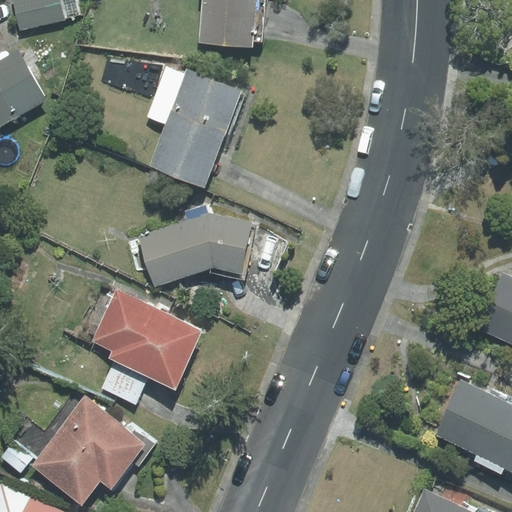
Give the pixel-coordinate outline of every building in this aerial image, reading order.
[(67,0),(20,0),(26,26),(33,25),(71,17),(67,0)] [(266,0),(210,0),(209,37),(264,40),(266,0)] [(0,126),(54,95),(25,46),(0,61),(0,126)] [(216,183),(252,86),(193,65),(157,161),(216,183)] [(204,213),(144,234),(162,285),(224,263),(254,268),(263,216),(217,209),(216,206),(203,210),(204,213)] [(511,271),(508,270),(501,289),(486,327),(511,336),(511,271)] [(214,324),(121,284),(121,286),(99,337),(120,346),(117,354),(120,355),(155,370),(189,384),(214,324)] [(155,370),(120,355),(118,360),(107,386),(142,401),(155,370)] [(511,394),(465,376),(453,407),(443,431),(511,459),(511,394)] [(156,438),(90,391),(39,461),(93,500),(111,475),(123,483),(156,438)] [(38,455),(17,440),(6,455),(27,470),(38,455)] [(76,511),(5,482),(0,494),(0,511),(76,511)] [(499,511),(429,483),(417,511),(499,511)]
